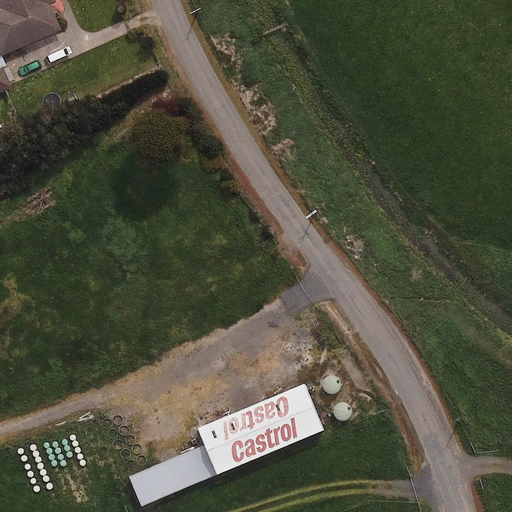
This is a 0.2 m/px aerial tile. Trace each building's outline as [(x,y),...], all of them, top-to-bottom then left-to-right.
[(0,50),(1,54),(63,28),(50,0),(0,0),(0,3),(2,8),(0,8),(0,50)] [(0,92),(15,86),(1,54),(0,50),(0,92)] [(206,443),(218,473),(324,428),(305,383),(199,427),(206,443)] [(345,400),(331,406),(338,421),(352,415),(345,400)] [(130,428),(125,412),(109,418),(115,433),(130,428)] [(218,473),(206,443),(130,475),(142,504),(218,473)]
